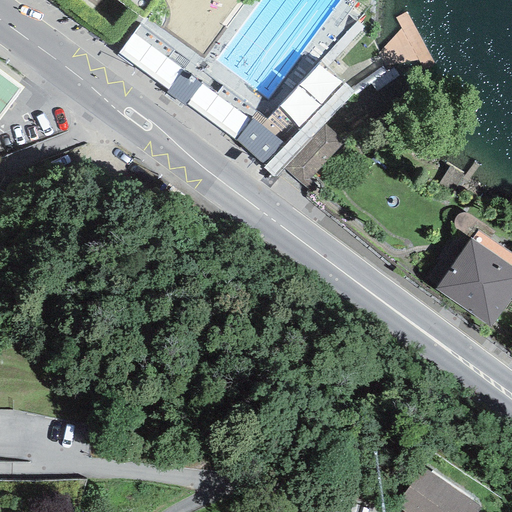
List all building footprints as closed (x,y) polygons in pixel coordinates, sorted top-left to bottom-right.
[(168,90),(183,70),(168,58),(173,51),(139,25),(118,53),(168,90)] [(317,173),(345,143),(325,124),(353,93),(318,63),(266,120),(221,87),(216,93),(201,83),(200,84),(186,105),(236,141),(265,166),(263,168),(274,178),(283,169),(307,191),(321,176),(317,173)] [(0,69),(0,117),(23,87),(0,69)] [(185,106),(186,105),(200,84),(183,70),(168,90),(166,93),(185,106)] [(511,267),(470,238),(435,289),(489,327),(511,295),(511,267)] [(422,466),(395,505),(404,511),(478,511),(481,508),(422,466)]
